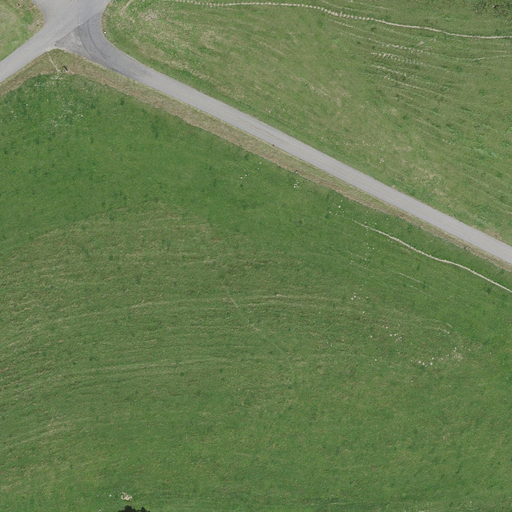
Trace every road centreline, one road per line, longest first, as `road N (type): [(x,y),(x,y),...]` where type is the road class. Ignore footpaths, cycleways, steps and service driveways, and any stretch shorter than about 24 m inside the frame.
road 1 (track): [(69,14),(100,55),(511,258)]
road 2 (unclassified): [(0,73),(95,0)]
